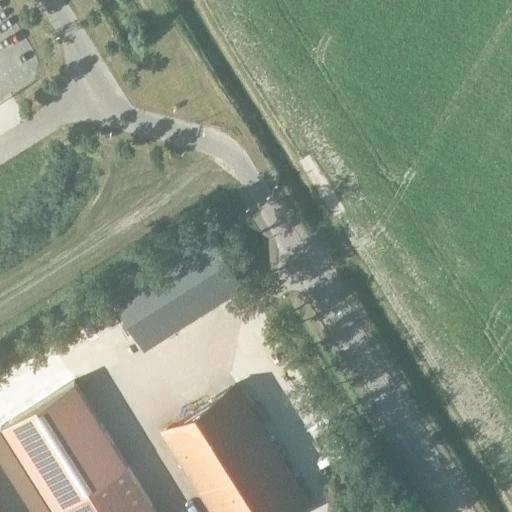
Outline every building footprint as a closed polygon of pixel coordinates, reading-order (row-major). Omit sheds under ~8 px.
[(0,67),(0,87),(8,83),(0,67)] [(110,291),(144,346),(246,282),(212,227),(110,291)] [(156,511),(126,464),(72,380),(2,425),(55,509),(57,511),(156,511)] [(234,384),(161,430),(212,511),(292,511),(308,502),(234,384)] [(56,511),(2,425),(0,426),(0,511),(56,511)] [(360,484),(366,480),(363,476),(357,480),(360,484)]
